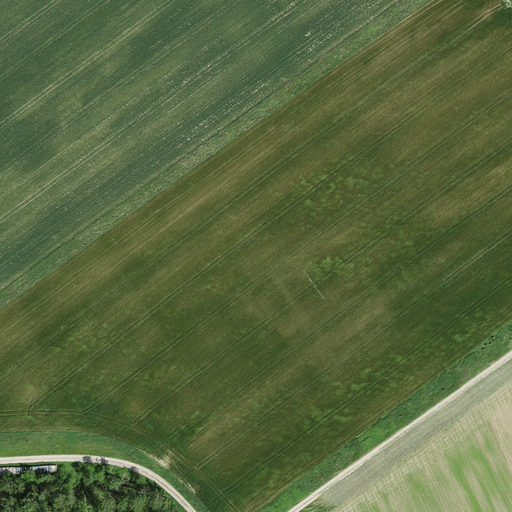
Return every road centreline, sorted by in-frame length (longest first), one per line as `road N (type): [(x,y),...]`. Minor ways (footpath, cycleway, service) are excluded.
road 1 (track): [(511,353),(292,511)]
road 2 (track): [(0,459),(81,456),(134,464),(191,511)]
